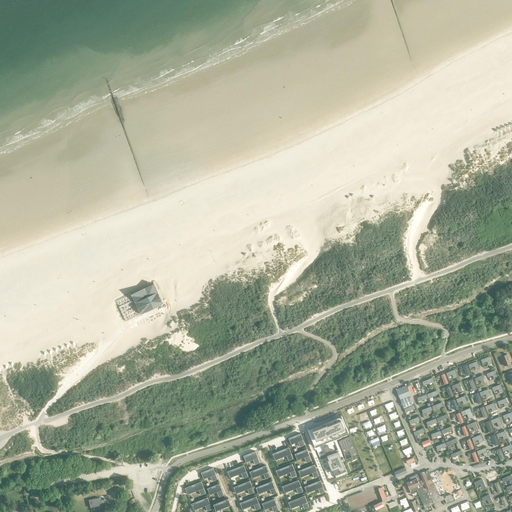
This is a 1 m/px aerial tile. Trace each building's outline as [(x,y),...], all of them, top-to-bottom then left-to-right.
[(153,283),(131,294),(134,300),(136,299),(139,307),(137,308),(141,314),(163,304),(153,283)] [(168,307),(156,312),(159,320),(172,316),(168,307)] [(150,313),(135,321),(142,333),(156,325),(150,313)] [(503,356),(502,354),(500,355),(501,357),(500,357),(504,366),(510,363),(507,354),(503,356)] [(492,364),(489,357),(481,360),(482,363),(487,362),(488,365),(492,364)] [(477,362),(468,365),(470,368),(474,367),(475,370),(479,368),(477,362)] [(454,370),(446,373),(447,377),(452,375),(453,378),(457,377),(454,370)] [(495,371),(486,374),(488,378),(492,376),(494,379),(497,378),(495,371)] [(482,375),(474,379),(475,382),(480,380),(481,384),(485,383),(482,375)] [(460,383),(451,386),(452,389),(457,388),(459,392),(462,391),(460,387),(461,386),(460,383)] [(500,385),(492,388),(493,391),(498,390),(499,393),(503,392),(500,385)] [(407,386),(396,391),(403,408),(412,405),(408,397),(411,396),(407,386)] [(488,390),(479,393),(481,396),(486,394),(487,398),(491,396),(488,390)] [(464,396),(456,399),(457,403),(462,401),(463,405),(467,403),(464,396)] [(506,399),(497,402),(499,405),(503,404),(505,407),(508,406),(506,399)] [(390,404),(382,406),(385,414),(392,412),(390,404)] [(493,404),(485,407),(486,410),(491,409),(492,412),(496,410),(493,404)] [(469,409),(461,412),(462,416),(467,415),(469,419),(473,417),(469,409)] [(511,414),(511,413),(503,416),(504,420),(509,418),(510,421),(511,420),(511,414)] [(329,421),(308,430),(308,431),(315,447),(315,448),(329,481),(336,478),(347,473),(342,461),(344,460),(358,455),(348,433),(342,417),(329,422),(329,421)] [(499,417),(490,421),(492,424),(496,423),(498,426),(502,424),(499,417)] [(362,430),(369,427),(367,422),(360,425),(362,430)] [(475,422),(466,425),(468,429),(472,427),(474,432),(478,430),(475,422)] [(370,431),(364,433),(367,442),(368,441),(371,450),(377,448),(374,439),(372,440),(371,437),(371,436),(370,431)] [(505,431),(496,435),(497,438),(502,436),(504,440),(507,438),(505,431)] [(300,433),(288,438),(291,444),(291,443),(298,440),(300,447),(305,445),(300,433)] [(480,435),(472,439),(473,442),(478,440),(479,444),(483,442),(480,435)] [(511,449),(510,445),(502,449),(503,452),(508,450),(509,454),(511,452),(511,449)] [(288,447),(272,454),(275,460),(274,459),(285,455),(288,461),(293,459),(288,447)] [(485,448),(477,452),(478,455),(483,453),(484,457),(488,455),(485,448)] [(307,449),(295,454),(297,460),(297,459),(304,456),(306,463),(311,461),(307,449)] [(255,451),(243,456),(246,462),(246,461),(252,458),(255,465),(260,463),(255,451)] [(386,461),(394,458),(392,452),(384,455),(386,461)] [(364,454),(357,457),(360,463),(367,460),(364,454)] [(383,464),(380,458),(374,460),(377,467),(383,464)] [(351,464),(353,469),(359,467),(357,461),(351,464)] [(395,462),(388,464),(391,470),(397,467),(395,462)] [(361,466),(364,473),(367,472),(366,471),(370,469),(367,463),(361,466)] [(292,464),(276,470),(278,477),(279,477),(278,476),(289,471),(291,478),(297,476),(292,464)] [(314,464),(298,471),(300,477),(301,477),(300,476),(311,472),(314,478),(319,476),(314,464)] [(243,465),(227,471),(230,478),(230,477),(240,472),(243,479),(248,477),(243,465)] [(265,465),(249,472),(252,478),(252,477),(263,473),(265,479),(270,477),(265,465)] [(213,468),(201,473),(203,479),(204,479),(203,478),(210,475),(213,481),(218,479),(213,468)] [(440,501),(439,499),(434,485),(434,484),(432,480),(433,480),(432,477),(431,478),(428,470),(409,478),(410,481),(406,483),(409,489),(411,494),(415,492),(415,491),(417,490),(425,507),(440,501)] [(367,482),(375,478),(372,472),(364,475),(367,482)] [(511,477),(511,475),(502,479),(504,483),(509,481),(510,484),(511,483),(511,477)] [(298,480),(282,486),(285,493),(284,492),(295,487),(298,493),(303,491),(298,480)] [(320,480),(304,487),(307,493),(307,492),(318,488),(320,494),(325,492),(320,480)] [(482,480),(474,483),(476,487),(480,485),(482,490),(486,488),(482,480)] [(201,481),(185,488),(187,494),(188,494),(187,493),(198,489),(201,495),(206,493),(201,481)] [(250,481),(233,487),(236,494),(236,493),(247,488),(249,494),(254,492),(250,481)] [(272,481),(255,487),(258,494),(258,493),(269,488),(271,495),(276,493),(272,481)] [(503,491),(498,481),(494,483),(499,493),(503,491)] [(219,483),(207,488),(210,495),(209,494),(216,491),(219,497),(224,495),(219,483)] [(382,487),(378,489),(382,500),(386,498),(382,487)] [(455,501),(453,497),(454,496),(453,496),(451,495),(451,494),(450,494),(450,495),(443,497),(446,504),(455,501)] [(489,495),(481,498),(483,502),(487,500),(489,506),(493,504),(489,495)] [(508,505),(504,495),(500,497),(504,507),(508,505)] [(304,496),(288,502),(291,509),(291,508),(291,507),(302,503),(304,509),(309,507),(304,496)] [(207,497),(191,504),(194,510),(194,509),(204,505),(207,511),(212,509),(207,497)] [(256,497),(240,503),(242,510),(243,509),(242,508),(253,504),(255,510),(260,508),(256,497)] [(102,509),(104,507),(108,503),(104,499),(104,498),(103,499),(101,501),(99,498),(88,500),(90,508),(99,506),(102,509)] [(228,498),(213,504),(216,511),(216,510),(216,509),(230,504),(230,505),(231,505),(228,498)] [(274,498),(262,503),(264,510),(265,510),(264,509),(271,506),(273,511),(279,510),(274,498)] [(413,511),(414,511),(418,511),(414,501),(409,503),(413,511)]
